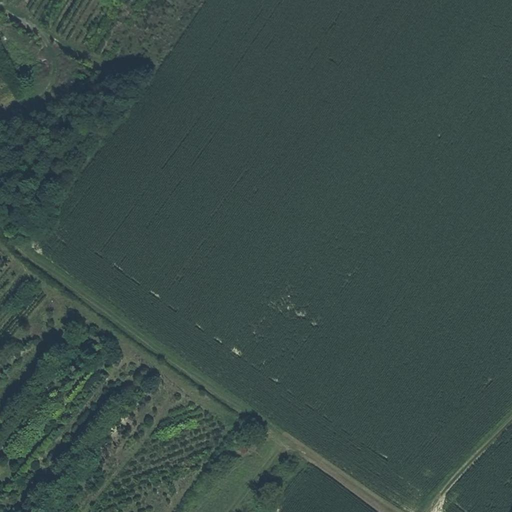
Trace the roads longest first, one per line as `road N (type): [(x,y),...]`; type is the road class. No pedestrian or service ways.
road 1 (track): [(384,511),(35,264),(0,219)]
road 2 (track): [(511,420),(422,511)]
